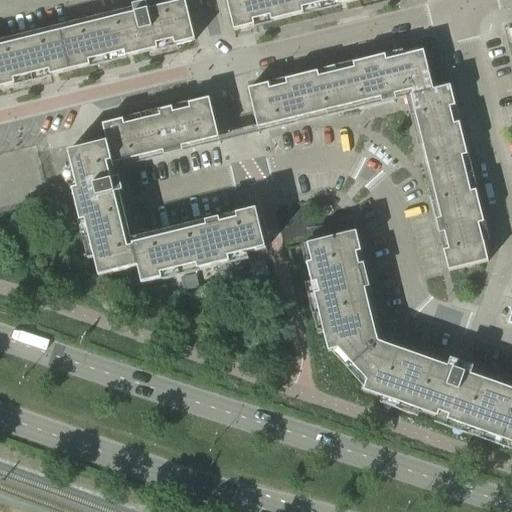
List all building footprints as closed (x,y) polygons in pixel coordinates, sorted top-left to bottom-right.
[(115,17),(0,44),(0,87),(16,84),(15,79),(50,70),(51,75),(91,65),(90,60),(125,52),(126,57),(159,49),(157,44),(174,40),(175,45),(195,40),(185,0),(183,0),(145,9),(144,4),(114,11),(115,17)] [(226,0),(234,29),(255,24),(254,19),(270,16),(271,20),(304,12),(303,8),(334,0),(338,0),(339,4),(355,0),(226,0)] [(269,82),(248,88),(258,128),(362,103),(364,108),(394,101),(392,95),(412,90),(413,94),(433,89),(427,65),(441,61),(438,46),(386,59),(385,54),(353,62),(354,67),(319,75),(318,70),(285,78),(286,83),(270,87),(269,82)] [(413,94),(411,95),(436,199),(431,200),(438,230),(444,229),(449,249),(444,250),(449,270),(488,260),(479,223),(484,222),(476,189),(471,190),(462,155),(467,154),(459,122),(454,123),(450,106),(455,105),(450,85),(433,89),(413,94)] [(124,119),(103,124),(113,164),(220,138),(210,98),(190,103),(191,108),(175,112),(174,107),(159,110),(160,115),(125,124),(124,119)] [(85,220),(94,255),(129,247),(120,213),(126,211),(119,181),(113,183),(100,128),(85,132),(89,145),(68,150),(77,188),(72,189),(80,221),(85,220)] [(133,246),(129,247),(94,255),(99,276),(138,266),(142,283),(163,278),(162,274),(197,265),(198,270),(231,262),(230,257),(267,248),(257,208),(236,213),(237,218),(132,243),(133,246)] [(328,354),(338,351),(368,344),(377,343),(356,255),(361,254),(353,222),(342,224),(344,237),(307,246),(312,264),(307,265),(312,286),(317,285),(319,295),(314,296),(328,354)] [(433,363),(377,343),(368,344),(338,351),(366,382),(363,392),(437,418),(438,414),(447,418),(446,422),(511,444),(511,391),(482,381),(484,377),(471,372),(470,375),(462,372),(464,368),(435,358),(433,363)]
